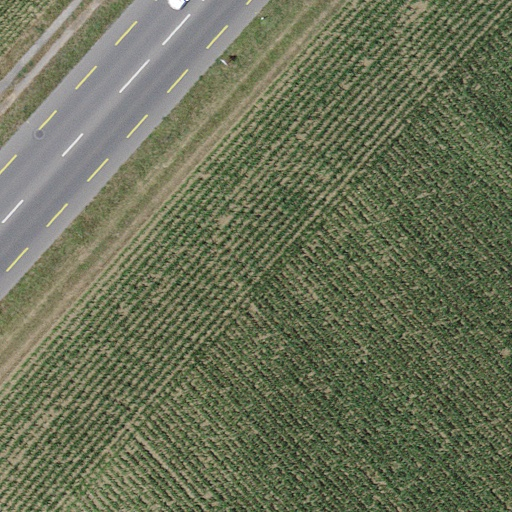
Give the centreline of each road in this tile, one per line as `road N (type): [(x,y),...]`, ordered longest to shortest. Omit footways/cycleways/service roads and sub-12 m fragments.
road 1 (primary): [(0,229),(204,0)]
road 2 (track): [(95,0),(0,108)]
